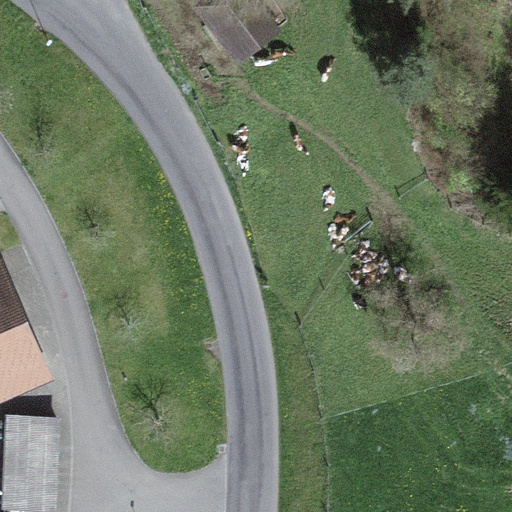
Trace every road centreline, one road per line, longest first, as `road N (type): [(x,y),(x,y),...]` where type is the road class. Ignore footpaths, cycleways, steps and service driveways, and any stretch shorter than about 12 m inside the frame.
road 1 (unclassified): [(62,0),(100,31),(175,131),(227,232),(251,348),(260,457),(253,511)]
road 2 (residential): [(88,499),(95,442),(81,346),(31,219),(0,169)]
